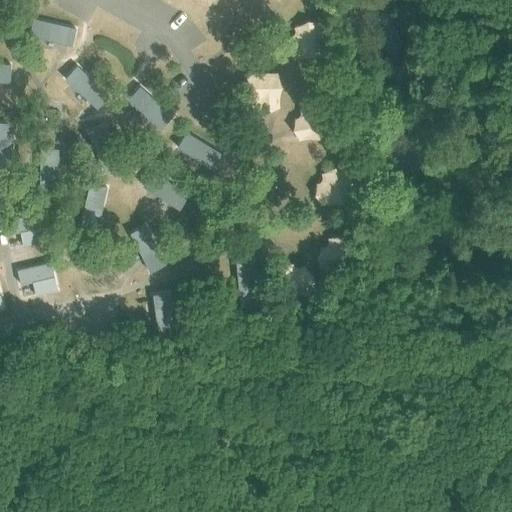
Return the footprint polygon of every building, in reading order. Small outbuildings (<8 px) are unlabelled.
[(285,27),(294,58),(327,49),(319,18),(285,27)] [(31,20),(28,37),(70,46),(74,29),(31,20)] [(0,64),(0,82),(10,83),(10,65),(0,64)] [(76,66),(63,79),(96,110),(109,97),(76,66)] [(140,86),(127,100),(160,131),(173,117),(140,86)] [(297,107),(297,137),(322,137),(321,106),(297,107)] [(0,120),(0,168),(10,170),(16,122),(0,120)] [(185,132),(176,148),(214,171),(224,156),(185,132)] [(58,150),(40,149),(38,194),(57,194),(58,150)] [(321,206),(351,195),(339,164),(321,171),(325,182),(314,187),(321,206)] [(148,166),(137,181),(175,208),(186,192),(148,166)] [(89,184),(79,228),(97,232),(107,189),(89,184)] [(38,213),(4,220),(7,235),(19,232),(22,246),(44,242),(38,213)] [(129,233),(149,274),(165,266),(146,225),(129,233)] [(349,261),(342,234),(328,238),(330,245),(317,249),(322,268),(349,261)] [(264,301),(257,258),(236,262),(244,305),(264,301)] [(290,295),(316,285),(307,259),(281,268),(290,295)] [(50,262),(16,270),(20,285),(31,282),(34,296),(57,291),(50,262)] [(172,289),(153,291),(158,323),(177,320),(172,289)]
